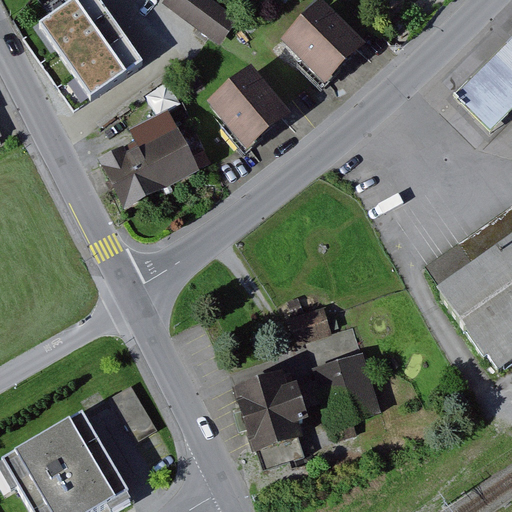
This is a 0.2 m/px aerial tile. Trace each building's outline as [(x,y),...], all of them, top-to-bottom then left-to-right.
[(79,0),(36,30),(86,102),(136,67),(89,0),(79,0)] [(170,0),(167,5),(223,47),(240,24),(207,0),(170,0)] [(284,46),(329,91),(368,52),(324,7),(284,46)] [(511,44),(457,100),(494,137),(511,118),(511,44)] [(207,107),(249,157),(289,123),(247,74),(207,107)] [(99,168),(124,213),(197,173),(172,128),(99,168)] [(511,213),(423,276),(493,375),(511,361),(511,213)] [(293,322),(300,348),(332,340),(325,313),(293,322)] [(316,373),(334,432),(383,417),(364,358),(316,373)] [(232,393),(251,459),(311,441),(291,375),(232,393)] [(77,419),(0,462),(0,477),(20,511),(101,511),(124,499),(77,419)]
